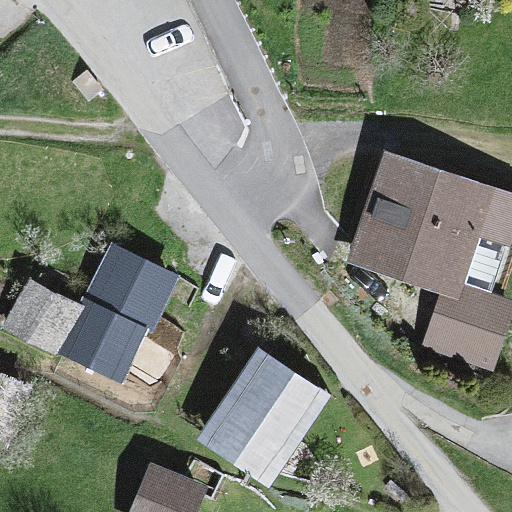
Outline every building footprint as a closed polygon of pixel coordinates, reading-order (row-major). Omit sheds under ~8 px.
[(479,299),(511,198),(511,193),(369,147),(334,251),(427,282),(479,299)] [(138,333),(170,281),(115,247),(86,298),(138,333)] [(32,266),(2,316),(55,349),(86,298),(32,266)] [(427,282),(409,336),(491,364),(510,309),(427,282)] [(138,333),(86,298),(55,349),(110,378),(138,333)] [(268,483),(327,398),(249,343),(189,428),(268,483)] [(14,383),(0,379),(0,433),(1,434),(14,383)] [(177,511),(191,481),(139,459),(116,511),(177,511)]
